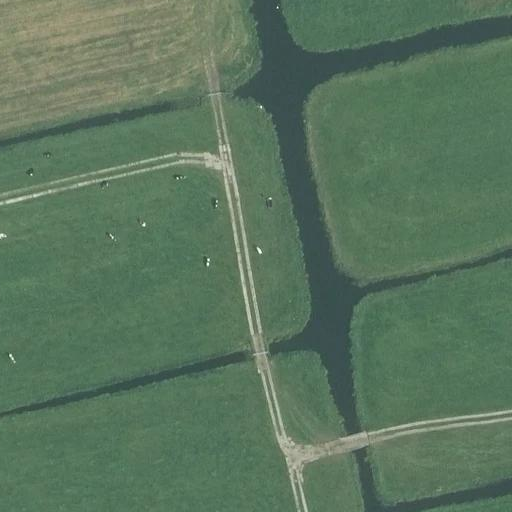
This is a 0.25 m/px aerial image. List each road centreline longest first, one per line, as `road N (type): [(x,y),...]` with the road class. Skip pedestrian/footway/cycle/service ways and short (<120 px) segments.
road 1 (track): [(215,88),(257,338),(290,457),(511,416)]
road 2 (track): [(0,202),(177,161),(226,163)]
